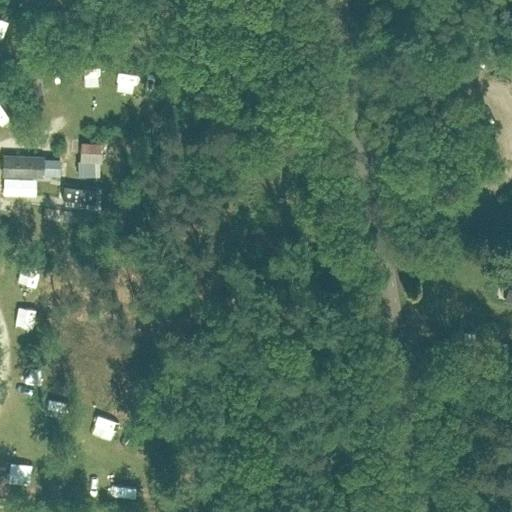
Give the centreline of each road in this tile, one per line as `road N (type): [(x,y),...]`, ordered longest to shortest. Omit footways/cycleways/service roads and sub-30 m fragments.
road 1 (tertiary): [(395,362),(337,0)]
road 2 (tertiary): [(418,511),(395,362)]
